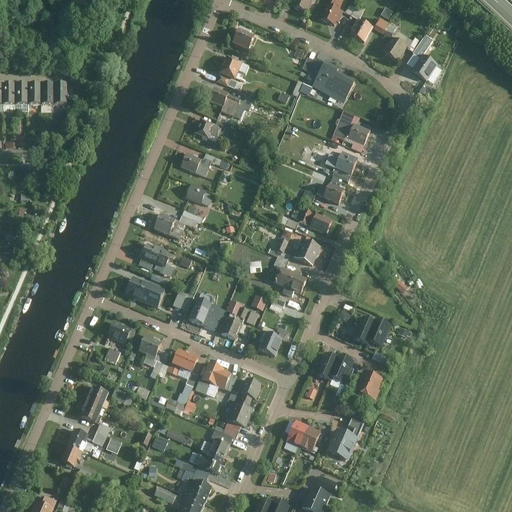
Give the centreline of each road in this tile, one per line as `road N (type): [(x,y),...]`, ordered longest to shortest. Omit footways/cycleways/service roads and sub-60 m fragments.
road 1 (residential): [(220,1),(341,54),(405,98),(288,380)]
road 2 (residential): [(93,298),(220,1)]
road 3 (residential): [(2,511),(93,298)]
road 4 (residential): [(93,298),(288,380)]
road 5 (residential): [(288,380),(230,511)]
